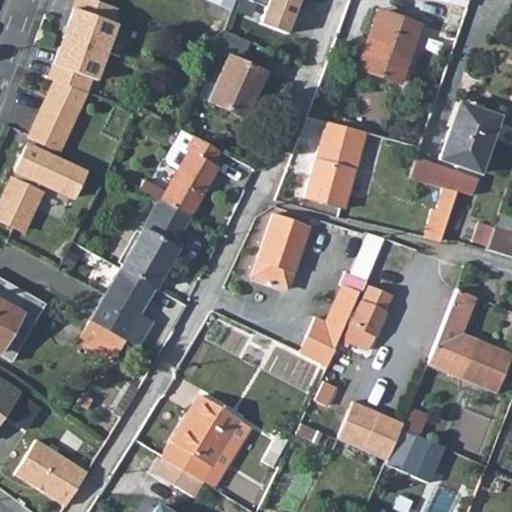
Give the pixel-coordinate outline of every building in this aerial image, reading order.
[(91,0),(75,0),(62,37),(103,52),(113,24),(109,22),(114,7),(91,0)] [(206,0),(230,10),(233,0),(206,0)] [(269,0),(260,23),(289,34),(302,0),(269,0)] [(377,10),(355,66),(398,82),(420,26),(377,10)] [(217,49),(241,60),(249,43),(226,32),(217,49)] [(83,93),(88,79),(93,80),(103,52),(62,37),(46,80),(53,83),(83,93)] [(227,55),(207,101),(243,117),(264,73),(227,55)] [(83,93),(53,83),(27,138),(35,141),(31,149),(24,146),(12,171),(15,173),(11,181),(9,180),(0,198),(0,221),(20,231),(38,193),(33,191),(37,183),(70,198),(81,173),(49,158),(53,150),(56,151),(83,93)] [(458,103),(437,160),(477,175),(498,118),(458,103)] [(325,121),(315,156),(354,166),(364,132),(325,121)] [(178,168),(159,202),(189,219),(217,168),(211,164),(218,153),(178,129),(171,142),(177,145),(168,162),(178,168)] [(354,166),(315,156),(303,198),(341,209),(349,182),(379,191),(382,179),(353,170),(354,166)] [(475,181),(409,157),(401,178),(444,189),(458,193),(469,196),(475,181)] [(422,238),(438,242),(440,238),(458,193),(444,189),(435,211),(430,210),(422,238)] [(119,270),(154,289),(176,248),(174,246),(189,219),(159,202),(157,201),(119,270)] [(356,205),(346,220),(376,227),(380,211),(356,205)] [(272,216),(250,277),(286,288),(308,227),(272,216)] [(511,221),(495,217),(491,229),(511,235),(511,221)] [(485,247),(491,229),(476,225),(470,242),(485,247)] [(485,247),(483,251),(511,259),(511,235),(491,229),(485,247)] [(104,297),(90,322),(124,341),(137,348),(152,322),(142,317),(140,322),(136,320),(154,289),(119,270),(104,297)] [(312,322),(306,336),(332,349),(354,295),(356,296),(363,282),(344,274),(338,287),(342,290),(325,327),(312,322)] [(0,280),(0,356),(10,362),(43,306),(0,280)] [(360,304),(340,345),(363,356),(382,314),(389,298),(367,288),(360,304)] [(471,302),(452,295),(435,343),(426,366),(495,394),(510,357),(458,336),(471,302)] [(124,341),(90,322),(78,344),(112,363),(124,341)] [(324,382),(318,396),(329,402),(336,388),(324,382)] [(250,428),(199,396),(161,457),(202,482),(213,488),(250,428)] [(329,402),(318,396),(315,402),(327,407),(329,402)] [(22,398),(7,419),(23,429),(37,410),(22,398)] [(402,430),(403,426),(378,414),(350,402),(334,440),(346,446),(362,452),(388,464),(402,430)] [(413,435),(398,472),(427,484),(442,448),(413,435)] [(65,507),(86,473),(35,441),(14,474),(65,507)] [(375,495),(368,511),(386,511),(390,501),(375,495)]
